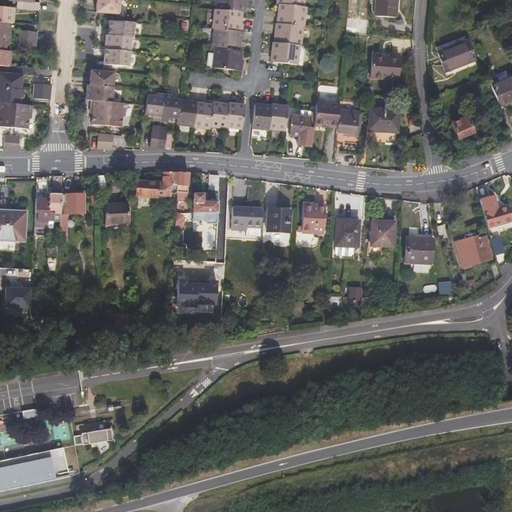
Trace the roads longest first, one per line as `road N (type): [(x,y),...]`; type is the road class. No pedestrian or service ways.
road 1 (residential): [(0,505),(76,489),(104,472),(248,351),(480,309)]
road 2 (motorway): [(511,414),(106,511)]
road 3 (residential): [(441,183),(379,184),(242,166)]
road 4 (residential): [(242,166),(57,162)]
road 5 (residential): [(441,183),(419,55),(423,0)]
road 6 (residential): [(263,0),(242,166)]
road 7 (residential): [(68,0),(57,162)]
